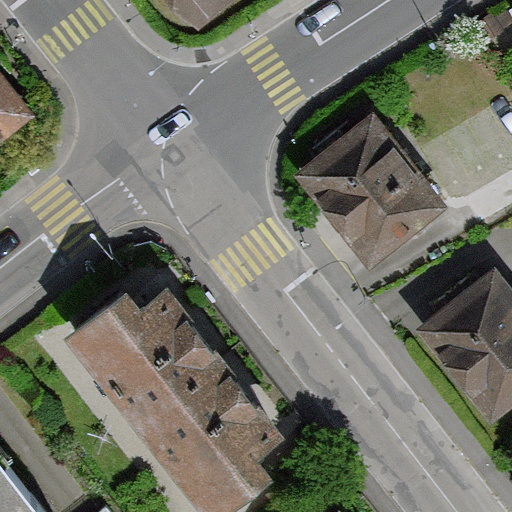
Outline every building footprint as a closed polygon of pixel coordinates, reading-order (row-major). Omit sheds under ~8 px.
[(174,0),(192,23),(221,0),(174,0)] [(0,136),(32,110),(0,71),(0,136)] [(372,108),(296,165),(367,258),(442,202),(372,108)] [(511,289),(490,264),(415,327),(490,417),(511,398),(511,289)] [(126,282),(65,332),(134,415),(219,346),(163,278),(139,297),(126,282)] [(284,426),(219,346),(134,415),(211,509),(267,463),(255,450),(284,426)] [(0,511),(41,511),(0,461),(0,511)]
